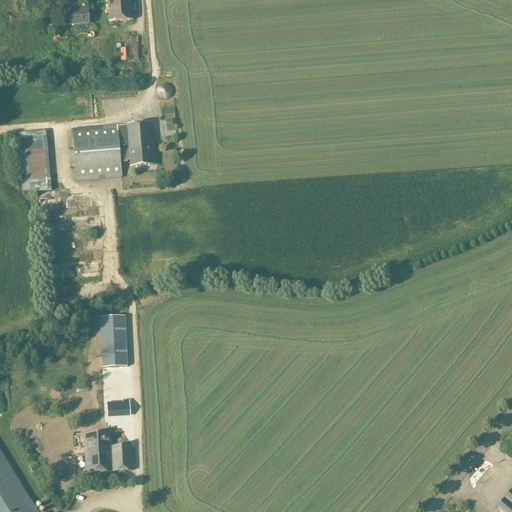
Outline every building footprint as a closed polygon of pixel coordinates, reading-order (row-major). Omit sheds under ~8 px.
[(72,0),(67,0),(68,27),(89,25),(87,0),(72,0)] [(130,0),(107,0),(109,24),(133,22),(130,0)] [(157,96),(170,100),(175,89),(161,84),(157,96)] [(116,126),(72,130),(76,183),(122,179),(120,164),(127,163),(126,161),(130,161),(130,168),(153,166),(150,124),(127,126),(127,132),(117,133),(116,127),(116,126)] [(46,132),(17,134),(18,152),(19,151),(48,149),(46,132)] [(135,242),(128,243),(128,249),(129,252),(136,251),(136,245),(135,242)] [(111,435),(84,436),(85,457),(92,457),(112,456),(111,450),(111,448),(111,435)] [(92,457),(85,457),(86,474),(132,472),(131,449),(131,447),(111,448),(111,450),(112,456),(92,457)] [(37,511),(0,451),(0,511),(37,511)] [(501,511),(511,511),(511,493),(498,509),(501,511)]
